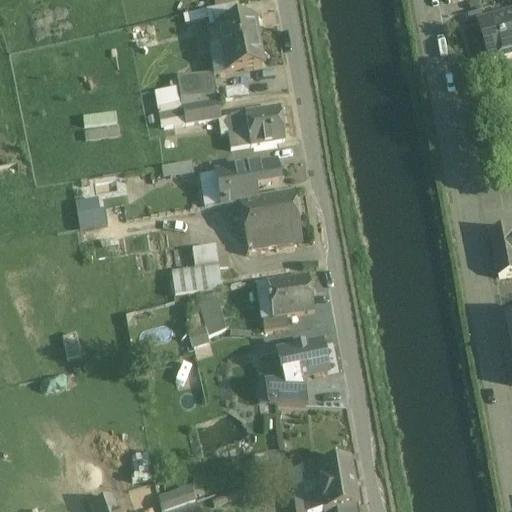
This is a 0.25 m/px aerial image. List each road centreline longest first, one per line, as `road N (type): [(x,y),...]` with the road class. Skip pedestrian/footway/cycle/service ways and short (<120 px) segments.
road 1 (residential): [(289,0),(376,511)]
road 2 (tertiary): [(428,0),(511,465)]
